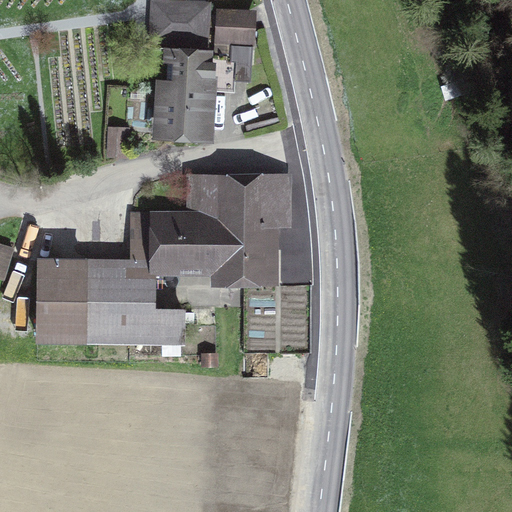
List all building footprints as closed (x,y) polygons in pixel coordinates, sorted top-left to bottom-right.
[(206,44),(208,4),(178,3),(177,22),(152,20),(151,41),(206,44)] [(250,14),(220,12),(219,40),(249,42),(250,14)] [(163,130),(204,133),(207,86),(234,88),(236,57),(183,54),(168,54),(163,130)] [(204,222),(204,264),(220,265),(220,280),(267,280),(267,225),(288,225),(289,178),(193,178),(193,222),(204,222)] [(132,241),(130,241),(130,262),(153,264),(204,264),(204,222),(193,222),(132,221),(132,241)] [(12,249),(0,245),(0,277),(4,278),(12,249)] [(39,261),(38,339),(152,340),(153,310),(153,264),(130,262),(39,261)] [(153,310),(152,340),(182,341),(183,310),(153,310)]
